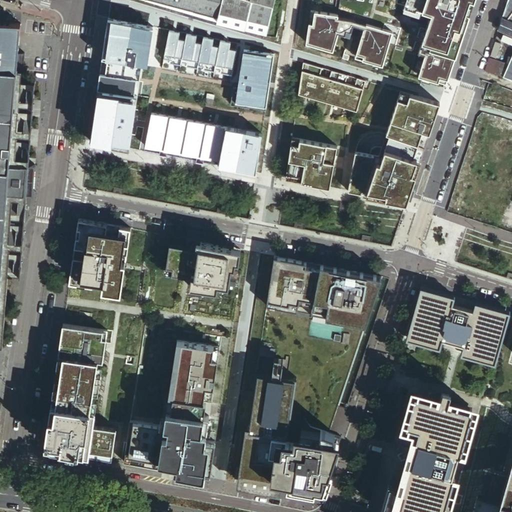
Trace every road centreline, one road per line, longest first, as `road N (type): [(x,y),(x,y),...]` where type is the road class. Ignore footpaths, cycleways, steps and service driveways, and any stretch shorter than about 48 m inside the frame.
road 1 (residential): [(409,261),(56,194)]
road 2 (residential): [(409,261),(496,0)]
road 3 (unclassified): [(56,194),(16,465)]
road 4 (residential): [(282,511),(16,465)]
road 5 (residential): [(328,511),(409,261)]
road 6 (unclassified): [(83,7),(56,194)]
road 7 (unknown): [(75,63),(214,81)]
